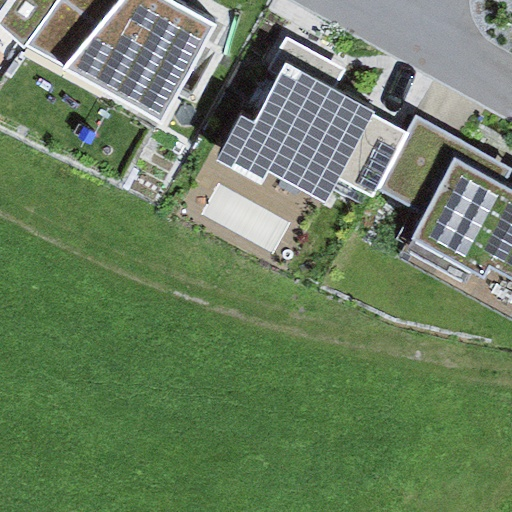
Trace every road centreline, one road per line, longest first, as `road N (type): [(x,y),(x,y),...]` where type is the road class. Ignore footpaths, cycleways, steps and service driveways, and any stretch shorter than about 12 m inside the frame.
road 1 (track): [(511,378),(157,280),(0,196)]
road 2 (residential): [(340,0),(511,95)]
